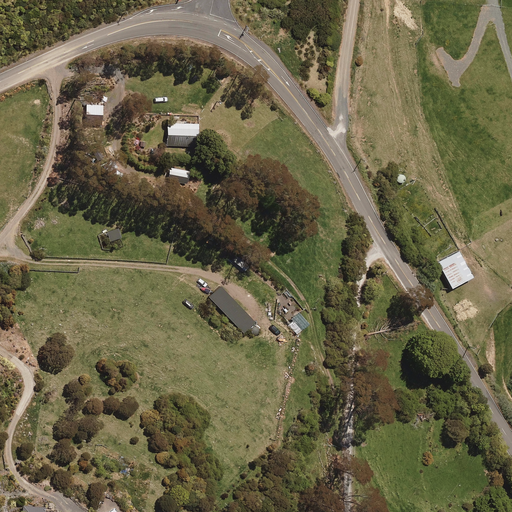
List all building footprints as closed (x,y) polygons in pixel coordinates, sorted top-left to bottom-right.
[(101,104),(85,104),(85,124),(101,124),(101,104)] [(197,123),(166,123),(166,145),(197,145),(197,123)] [(186,183),(187,176),(188,171),(169,167),(167,179),(184,182),(186,183)] [(119,235),(117,228),(107,231),(110,241),(120,239),(119,235)] [(472,276),(458,250),(437,261),(451,288),(472,276)] [(237,255),(233,260),(245,270),(250,265),(237,255)] [(254,322),(220,286),(208,296),(243,333),(254,322)] [(288,324),(292,329),(297,324),(303,329),(309,323),(306,321),(298,313),(288,324)] [(253,325),(248,330),(255,336),(260,331),(253,325)]
